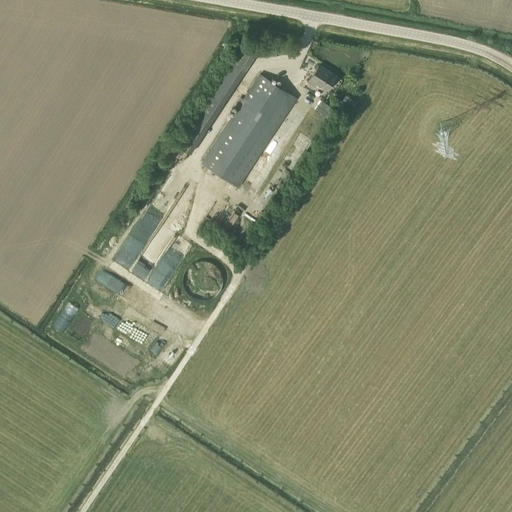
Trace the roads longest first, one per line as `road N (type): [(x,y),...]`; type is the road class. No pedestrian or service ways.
road 1 (unknown): [(278,77),(262,63),(246,65),(184,148),(175,171),(178,228),(219,262),(224,278),(144,400)]
road 2 (unclassified): [(511,67),(430,38),(206,0)]
